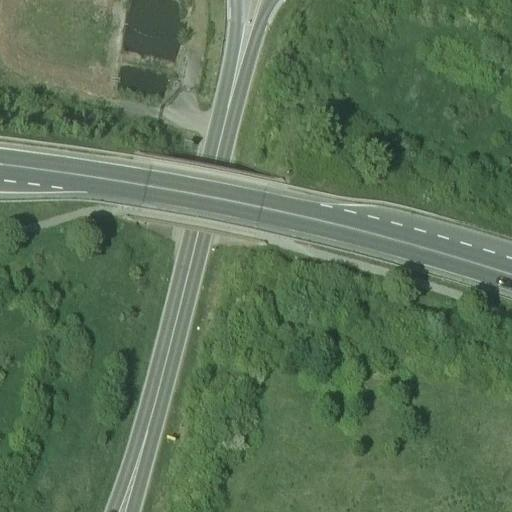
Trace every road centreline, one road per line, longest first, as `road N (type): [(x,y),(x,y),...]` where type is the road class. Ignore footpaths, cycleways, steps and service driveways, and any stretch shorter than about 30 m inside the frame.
road 1 (primary): [(119,511),(161,379),(248,0)]
road 2 (primary): [(0,167),(237,203),(485,269)]
